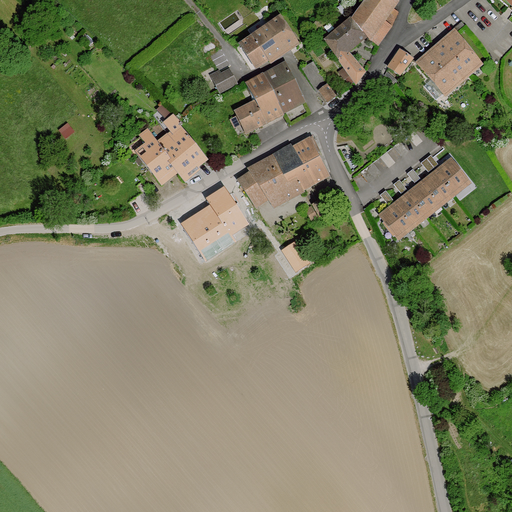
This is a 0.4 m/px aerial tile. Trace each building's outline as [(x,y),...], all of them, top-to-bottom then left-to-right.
[(351,18),(365,37),(370,41),(377,46),(390,27),(382,21),(392,9),(396,2),(393,0),(364,0),(353,16),(351,18)] [(382,21),(390,27),(397,13),(392,9),(382,21)] [(297,43),(279,16),(240,43),(256,66),(268,58),(270,61),(297,43)] [(346,52),(365,37),(351,18),(323,40),(355,84),(363,73),(346,52)] [(453,33),(418,63),(444,95),(480,65),(453,33)] [(399,51),(388,68),(399,75),(411,59),(399,51)] [(264,74),(283,111),(304,101),(285,63),(264,74)] [(237,83),(229,70),(220,74),(218,72),(211,76),(220,93),(237,83)] [(283,113),(283,111),(264,74),(247,83),(257,100),(235,111),(237,116),(230,120),(235,127),(242,124),(246,132),(283,113)] [(336,97),(327,85),(319,91),(328,103),(336,97)] [(145,143),(135,151),(161,184),(177,172),(184,180),(198,170),(196,167),(206,160),(178,125),(180,123),(172,115),(163,123),(171,132),(167,135),(167,134),(156,143),(147,130),(140,136),(145,143)] [(74,131),(67,123),(59,130),(65,138),(74,131)] [(422,142),(414,131),(407,136),(415,147),(422,142)] [(329,176),(310,138),(292,148),(291,145),(249,168),(252,172),(239,181),(256,207),(268,199),(274,207),(303,192),(302,190),(329,176)] [(408,153),(400,142),(394,147),(402,157),(408,153)] [(396,163),(387,152),(380,158),(389,168),(396,163)] [(431,156),(427,159),(434,168),(438,165),(431,156)] [(434,168),(427,159),(422,163),(429,172),(434,168)] [(382,173),(374,163),(361,173),(369,183),(382,173)] [(447,163),(377,219),(394,242),(465,186),(447,163)] [(421,179),(413,169),(408,174),(415,183),(421,179)] [(407,190),(400,181),(394,185),(401,194),(407,190)] [(249,225),(225,187),(206,198),(211,206),(182,223),(205,260),(236,241),(233,235),(249,225)] [(393,200),(386,191),(380,195),(388,205),(393,200)] [(320,201),(313,204),(320,217),(327,213),(320,201)] [(318,218),(312,207),(306,210),(312,221),(318,218)] [(307,265),(293,244),(284,250),(298,271),(307,265)] [(295,274),(284,279),(291,292),(301,287),(295,274)]
